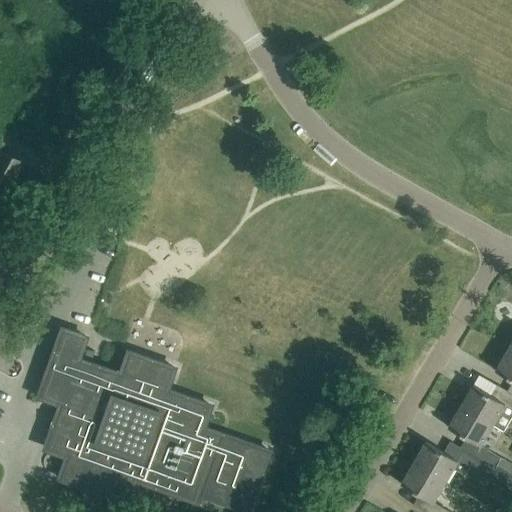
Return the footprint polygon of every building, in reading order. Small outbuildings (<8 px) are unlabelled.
[(0,204),(23,163),(0,150),(0,204)] [(122,375),(101,367),(79,360),(87,337),(63,329),(47,375),(69,383),(46,449),(68,456),(60,478),(128,502),(136,480),(202,503),(205,496),(249,511),(270,451),(204,428),(211,406),(167,390),(175,368),(129,352),(122,375)] [(511,351),(508,349),(496,371),(511,380),(511,382),(507,391),(511,393),(511,351)] [(511,393),(507,391),(497,385),(491,395),(473,385),(461,406),(493,425),(504,431),(511,419),(511,417),(511,393)] [(511,463),(481,446),(493,425),(461,406),(448,427),(466,438),(460,448),(485,462),(484,463),(511,478),(511,463)] [(485,462),(460,448),(450,442),(444,452),(426,442),(414,463),(446,482),(453,469),(465,476),(470,468),(509,490),(511,492),(511,478),(484,463),(485,462)] [(449,511),(433,503),(446,482),(414,463),(401,484),(419,495),(413,505),(424,511),(449,511)]
